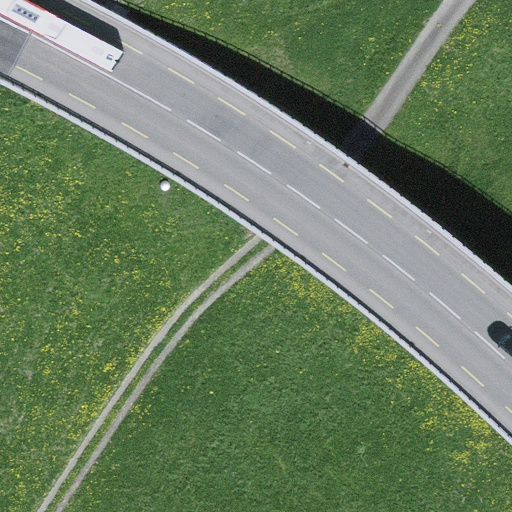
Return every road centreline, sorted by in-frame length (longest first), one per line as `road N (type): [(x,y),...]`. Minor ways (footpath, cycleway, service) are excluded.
road 1 (track): [(48,511),(197,302),(408,90),(477,0)]
road 2 (primary): [(511,363),(288,182),(164,104),(0,17)]
